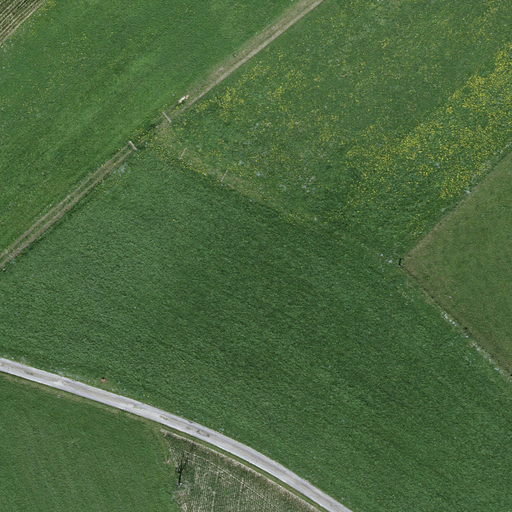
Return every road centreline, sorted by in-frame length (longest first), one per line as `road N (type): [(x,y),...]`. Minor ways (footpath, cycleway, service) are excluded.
road 1 (track): [(0,263),(314,0)]
road 2 (unclassified): [(341,511),(182,424),(0,365)]
